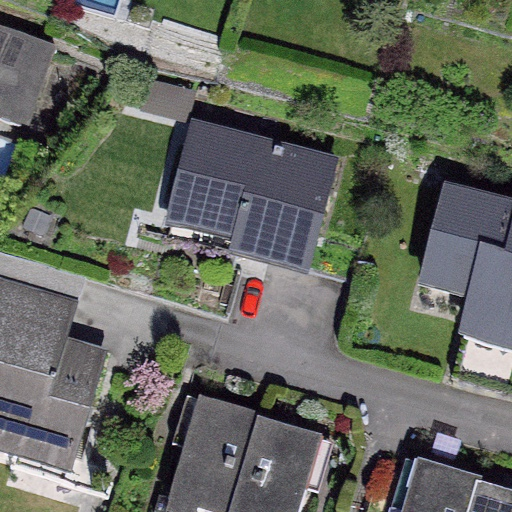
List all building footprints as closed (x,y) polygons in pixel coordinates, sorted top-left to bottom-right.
[(0,121),(20,128),(47,50),(0,33),(0,121)] [(236,254),(305,272),(332,167),(196,132),(173,219),(240,236),(236,254)] [(467,329),(511,340),(511,212),(449,197),(425,289),(474,302),(467,329)] [(71,460),(101,358),(45,341),(56,304),(0,287),(0,452),(18,457),(22,445),(71,460)] [(169,506),(189,511),(233,511),(260,424),(261,419),(200,401),(169,506)] [(300,511),(321,442),(260,424),(233,511),(300,511)] [(471,511),(478,489),(480,484),(418,466),(404,511),(471,511)] [(511,511),(511,499),(478,489),(471,511),(511,511)]
